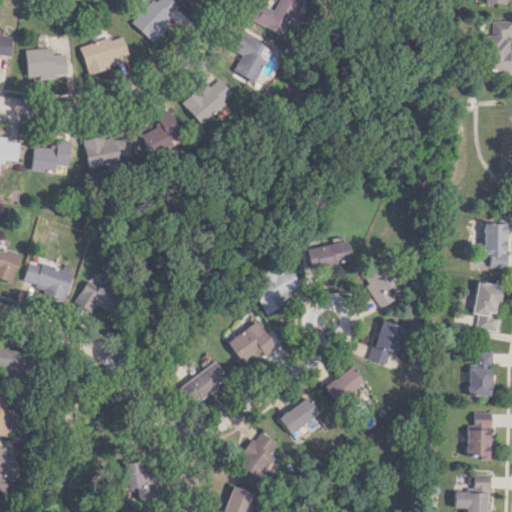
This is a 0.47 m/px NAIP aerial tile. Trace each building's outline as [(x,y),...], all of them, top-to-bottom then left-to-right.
[(179,8),(170,0),(151,0),(130,23),(149,41),(179,8)] [(281,38),(302,1),(300,0),(275,0),(270,10),(256,2),(247,19),(281,38)] [(511,20),(489,20),(489,34),(485,34),(484,69),(507,70),(508,37),(510,37),(511,20)] [(0,53),(9,55),(10,36),(0,34),(0,53)] [(77,47),(87,72),(127,57),(119,35),(109,39),(108,35),(77,47)] [(51,54),(51,45),(24,46),(25,78),(65,76),(64,53),(51,54)] [(195,123),(230,96),(214,75),(179,102),(195,123)] [(137,133),(148,155),(180,139),(165,109),(153,115),(157,124),(137,133)] [(0,162),(3,163),(3,159),(15,160),(17,142),(4,140),(4,134),(0,133),(0,162)] [(85,167),(129,157),(123,133),(80,143),(85,167)] [(29,170),(65,173),(67,139),(55,139),(54,146),(30,145),(29,170)] [(505,223),(482,222),(481,252),(488,252),(487,266),(504,267),(505,223)] [(305,247),(308,268),(350,261),(346,240),(305,247)] [(17,253),(0,248),(0,275),(10,278),(17,253)] [(68,272),(26,259),(18,284),(61,297),(68,272)] [(358,276),(379,307),(400,293),(379,262),(358,276)] [(263,313),(290,295),(287,290),(297,284),(287,267),(275,275),(271,268),(259,275),(263,281),(249,290),(263,313)] [(96,283),(94,286),(83,279),(70,302),(87,312),(92,304),(104,312),(115,294),(96,283)] [(495,331),(497,316),(493,315),(497,284),(475,281),(471,313),(476,314),(474,328),(495,331)] [(367,358),(387,364),(399,325),(379,319),(367,358)] [(241,361),(254,351),(260,358),(275,346),(253,320),(226,341),(241,361)] [(0,376),(18,378),(19,350),(0,348),(0,376)] [(491,351),(470,351),(470,367),(490,367),(491,351)] [(192,403),(227,378),(214,360),(179,386),(192,403)] [(322,386),(335,403),(363,383),(350,365),(322,386)] [(489,368),(467,368),(466,394),(488,394),(489,368)] [(0,434),(6,435),(9,407),(4,406),(6,395),(0,394),(0,434)] [(276,417),(293,441),(315,426),(310,418),(317,413),(305,396),(276,417)] [(465,429),(465,455),(480,455),(480,459),(489,459),(489,412),(472,412),(472,429),(465,429)] [(254,472),(257,468),(267,474),(275,461),(267,456),(276,443),(255,430),(236,460),(254,472)] [(146,498),(145,461),(122,462),(124,490),(131,490),(131,499),(146,498)] [(487,511),(487,474),(471,474),(472,490),(452,490),(452,507),(464,507),(463,511),(487,511)] [(219,511),(244,511),(251,491),(228,485),(219,511)]
